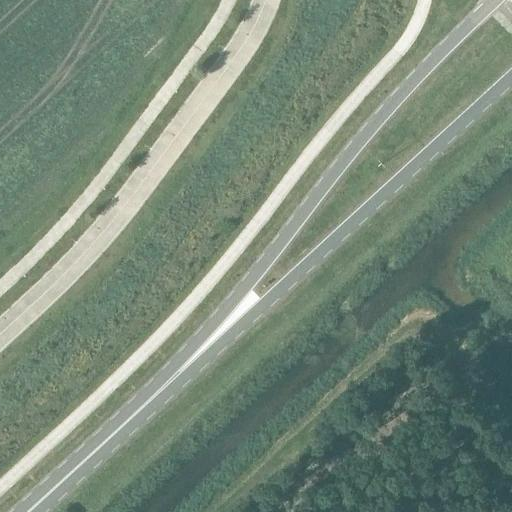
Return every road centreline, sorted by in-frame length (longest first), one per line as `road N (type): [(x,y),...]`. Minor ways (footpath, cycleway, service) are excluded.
road 1 (secondary): [(497,0),(362,137),(163,388)]
road 2 (secondary): [(163,388),(511,79)]
road 3 (unclassified): [(0,336),(100,237),(238,54),(265,0)]
road 4 (secondary): [(28,511),(163,388)]
